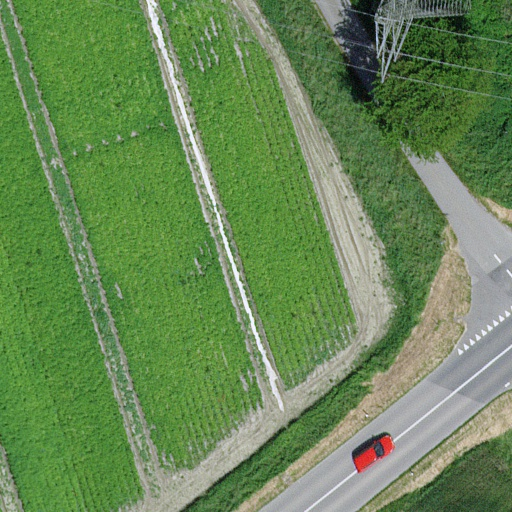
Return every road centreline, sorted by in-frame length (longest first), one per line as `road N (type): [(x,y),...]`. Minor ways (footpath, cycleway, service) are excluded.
road 1 (unclassified): [(331,0),(454,196),(511,269)]
road 2 (tertiary): [(511,344),(304,511)]
